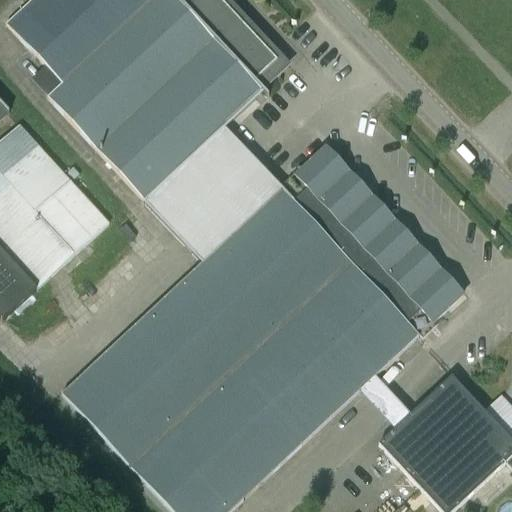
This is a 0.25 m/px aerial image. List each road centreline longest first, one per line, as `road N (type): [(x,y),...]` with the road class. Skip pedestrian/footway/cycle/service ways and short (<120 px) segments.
road 1 (unknown): [(0,353),(27,368),(46,361),(145,268)]
road 2 (tertiary): [(511,194),(405,89)]
road 3 (tertiary): [(318,0),(405,89)]
